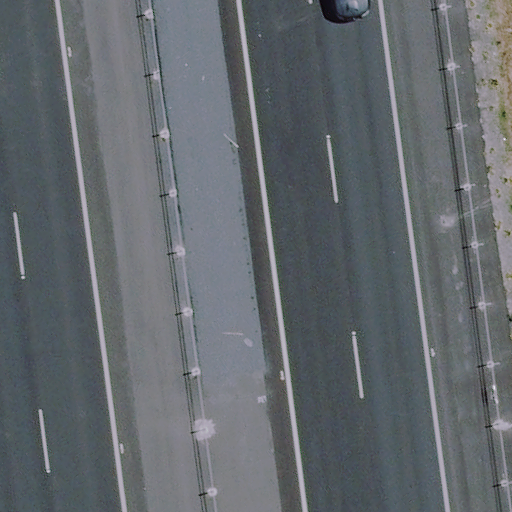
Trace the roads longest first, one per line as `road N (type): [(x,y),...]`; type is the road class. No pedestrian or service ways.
road 1 (motorway): [(313,0),(378,511)]
road 2 (motorway): [(53,511),(0,100)]
